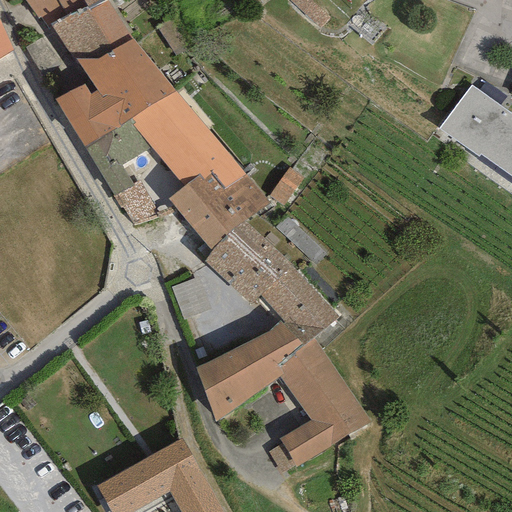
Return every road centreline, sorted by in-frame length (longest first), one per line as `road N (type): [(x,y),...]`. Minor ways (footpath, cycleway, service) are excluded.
road 1 (residential): [(0,8),(131,254),(130,275),(86,317),(0,375)]
road 2 (track): [(159,305),(168,389),(187,444),(228,511)]
